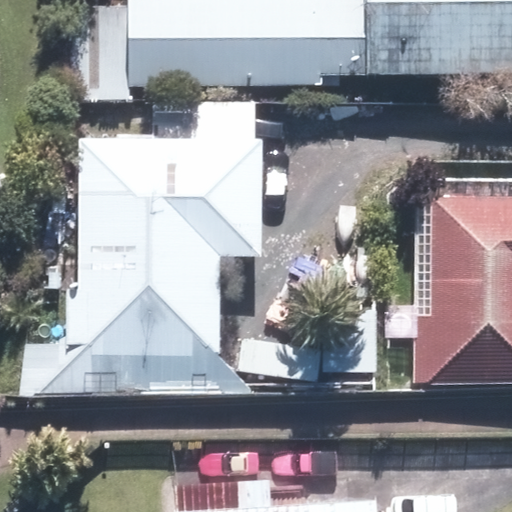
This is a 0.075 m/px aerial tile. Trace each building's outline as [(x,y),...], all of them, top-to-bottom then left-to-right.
[(73,7),(73,104),(127,104),(127,89),(511,88),(511,0),(161,0),(161,7),(73,7)] [(18,339),(18,399),(254,399),(216,362),(216,263),(254,263),(254,103),(144,103),(144,143),(69,143),(69,339),(18,339)] [(511,203),(413,203),(413,390),(511,390),(511,203)] [(374,381),(378,300),(322,297),(317,377),(374,381)] [(267,485),(168,490),(169,511),(370,511),(370,504),(268,509),(267,485)]
